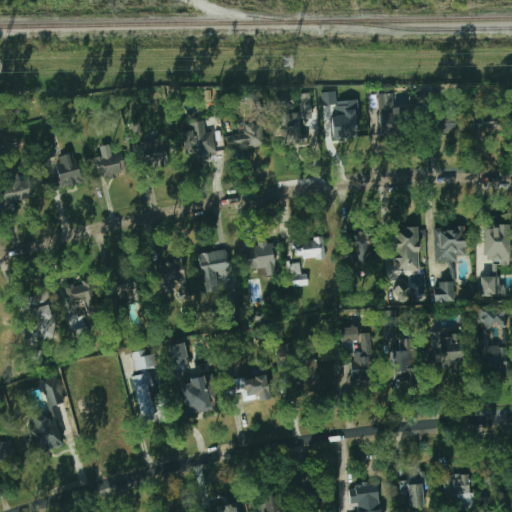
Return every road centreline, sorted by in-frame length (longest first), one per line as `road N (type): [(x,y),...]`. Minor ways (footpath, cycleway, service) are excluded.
road 1 (residential): [(511,175),(311,185),(0,257)]
road 2 (residential): [(511,419),(275,445),(25,511)]
